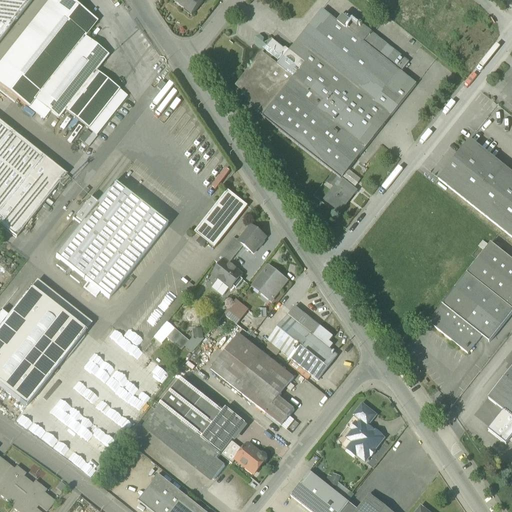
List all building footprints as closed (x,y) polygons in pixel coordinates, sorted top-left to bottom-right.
[(0,0),(0,41),(32,0),(0,0)] [(50,0),(0,63),(0,86),(8,92),(43,121),(50,113),(35,101),(85,38),(97,22),(69,0),(50,0)] [(172,2),(192,17),(193,15),(174,0),(172,2)] [(192,17),(204,2),(201,0),(173,0),(174,0),(193,15),(192,17)] [(322,11),(297,43),(360,93),(385,61),(363,44),(371,33),(346,13),(338,23),(322,11)] [(409,63),(371,33),(363,44),(385,61),(401,73),(409,63)] [(108,56),(85,38),(35,101),(50,113),(58,119),(65,111),(96,72),(108,56)] [(266,53),(266,56),(277,66),(289,52),(286,49),(283,50),(274,43),(274,42),(272,41),(262,45),(263,45),(260,48),(266,53)] [(297,43),(289,52),(307,66),(295,80),(323,101),(317,110),(366,149),(416,85),(401,73),(385,61),(360,93),(297,43)] [(293,78),(295,80),(307,66),(289,52),(277,66),(293,78)] [(293,78),(277,66),(266,56),(262,53),(261,54),(261,53),(253,63),(250,63),(250,66),(247,67),(248,70),(237,84),(236,85),(245,91),(243,93),(251,99),(249,101),(257,108),(256,110),(264,116),(293,78)] [(127,97),(96,72),(65,111),(96,136),(127,97)] [(346,174),(366,149),(317,110),(323,101),(295,80),(293,78),(264,116),(262,118),(339,178),(341,180),(346,174)] [(157,89),(161,92),(166,86),(162,82),(160,85),(157,89)] [(0,148),(12,133),(0,123),(0,148)] [(66,176),(12,133),(0,148),(0,226),(16,239),(59,184),(66,176)] [(438,180),(511,239),(511,174),(470,141),(438,180)] [(341,180),(354,190),(359,184),(346,174),(341,180)] [(70,179),(66,176),(59,184),(64,187),(70,179)] [(325,201),(340,213),(357,192),(354,190),(341,180),(339,178),(332,186),(335,188),(325,201)] [(83,280),(87,283),(100,293),(109,300),(167,226),(114,184),(97,205),(90,198),(72,220),(80,227),(55,258),(60,261),(69,269),(73,272),(83,280)] [(194,234),(201,239),(208,244),(214,249),(248,207),(228,191),(194,234)] [(243,247),(253,255),(266,238),(251,226),(238,243),(243,247)] [(204,249),(208,244),(201,239),(197,243),(204,249)] [(227,257),(232,261),(243,247),(238,243),(233,239),(222,253),(227,257)] [(511,260),(491,244),(467,274),(511,310),(511,260)] [(215,262),(219,266),(227,257),(222,253),(215,262)] [(229,290),(230,291),(233,287),(236,290),(243,281),(240,279),(243,276),(229,265),(232,261),(227,257),(219,266),(212,276),(218,281),(229,290)] [(56,266),(65,274),(69,269),(60,261),(56,266)] [(270,302),(271,302),(287,281),(270,267),(253,288),(261,294),(262,293),(271,300),(270,302)] [(70,277),(79,284),(83,280),(73,272),(70,277)] [(490,344),(511,315),(511,310),(467,274),(428,323),(468,355),(482,337),(490,344)] [(218,281),(211,289),(223,298),(229,290),(218,281)] [(37,282),(30,290),(8,318),(0,312),(0,388),(25,409),(85,333),(92,325),(37,282)] [(96,298),(100,293),(87,283),(83,288),(96,298)] [(182,293),(186,297),(194,287),(189,284),(182,293)] [(249,311),(236,300),(227,311),(240,322),(249,311)] [(267,342),(271,345),(268,350),(276,357),(280,352),(291,361),(296,355),(292,351),(299,342),(303,345),(311,335),(313,337),(320,328),(295,308),(267,342)] [(240,322),(227,311),(223,315),(237,326),(240,322)] [(333,338),(320,328),(313,337),(330,350),(333,346),(329,343),(333,338)] [(175,330),(167,339),(182,352),(185,348),(189,343),(175,330)] [(210,371),(266,415),(279,399),(294,379),(239,335),(210,371)] [(291,361),(317,382),(338,357),(330,350),(313,337),(311,335),(303,345),(299,342),(292,351),(296,355),(291,361)] [(189,343),(185,348),(193,354),(204,340),(195,341),(193,339),(189,343)] [(147,371),(153,374),(156,368),(150,365),(147,371)] [(511,368),(488,399),(504,412),(511,418),(511,368)] [(182,378),(177,384),(200,402),(201,401),(220,417),(224,411),(182,378)] [(201,401),(200,402),(177,384),(159,407),(182,425),(201,440),(220,456),(231,442),(245,425),(226,409),(224,411),(220,417),(201,401)] [(266,415),(282,428),(282,427),(289,418),(294,411),(279,399),(266,415)] [(360,422),(367,428),(368,427),(376,417),(362,406),(353,417),(360,422)] [(144,426),(214,481),(225,467),(217,461),(220,456),(201,440),(182,425),(159,408),(144,426)] [(511,418),(504,412),(488,431),(506,445),(509,441),(511,443),(511,418)] [(289,418),(282,427),(287,431),(294,422),(289,418)] [(356,456),(365,463),(370,457),(371,458),(376,452),(375,451),(384,440),(381,438),(382,437),(375,431),(374,432),(368,427),(367,428),(360,422),(358,426),(355,424),(350,430),(353,432),(347,439),(352,444),(347,450),(356,457),(356,456)] [(220,456),(232,465),(236,460),(235,460),(242,451),(231,442),(220,456)] [(249,466),(257,472),(263,465),(265,464),(267,461),(267,457),(264,455),(262,455),(258,452),(257,453),(249,446),(246,447),(243,451),(242,451),(235,460),(236,460),(246,469),(249,466)] [(0,511),(0,497),(13,508),(12,509),(15,511),(37,511),(35,511),(38,507),(44,511),(47,511),(54,503),(43,495),(46,492),(35,483),(33,486),(23,478),(25,475),(16,468),(14,471),(0,460),(0,511)] [(249,466),(246,469),(255,475),(257,472),(249,466)] [(290,497),(309,511),(356,511),(357,511),(309,473),(290,497)] [(137,502),(149,511),(204,511),(158,475),(137,502)] [(66,488),(61,483),(56,490),(61,494),(66,488)] [(389,511),(369,495),(357,511),(356,511),(389,511)]
